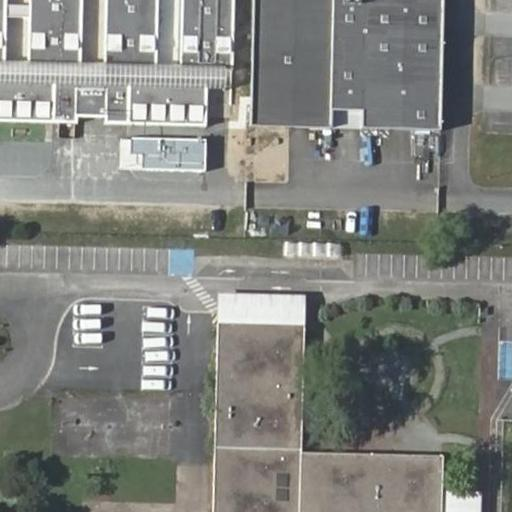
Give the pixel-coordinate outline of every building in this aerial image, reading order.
[(34,0),(32,65),(82,66),(83,0),(34,0)] [(108,0),(106,67),(154,68),(156,0),(108,0)] [(181,0),(179,69),(220,70),(226,70),(229,0),(181,0)] [(329,0),(248,0),(244,125),(324,129),(324,111),(329,0)] [(431,132),(436,0),(329,0),(324,111),(354,112),(353,129),(431,132)] [(32,65),(3,65),(0,64),(0,84),(200,90),(220,91),(220,70),(179,69),(154,68),(106,67),(82,66),(32,65)] [(200,90),(0,84),(0,118),(75,121),(75,116),(100,117),(99,122),(200,126),(200,90)] [(0,128),(0,158),(29,159),(30,129),(0,128)] [(91,175),(192,178),(193,148),(91,146),(91,175)] [(438,511),(439,507),(441,457),(303,453),(303,327),(217,325),(212,511),(438,511)]
